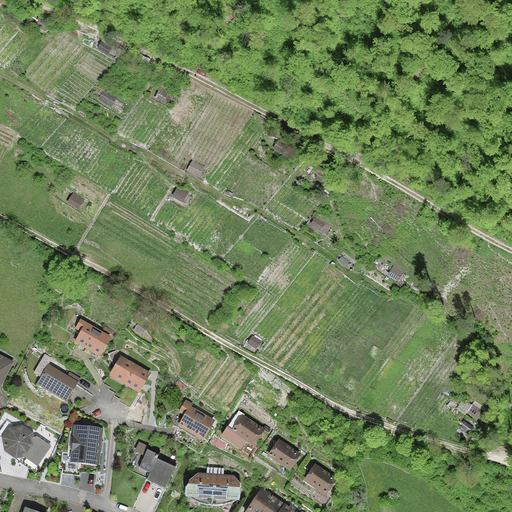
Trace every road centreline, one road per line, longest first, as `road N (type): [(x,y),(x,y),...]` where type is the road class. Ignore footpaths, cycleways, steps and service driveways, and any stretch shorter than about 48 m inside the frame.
road 1 (track): [(0,216),(306,393),(511,466)]
road 2 (track): [(40,0),(511,250)]
road 3 (track): [(0,73),(268,215),(353,277),(459,329)]
